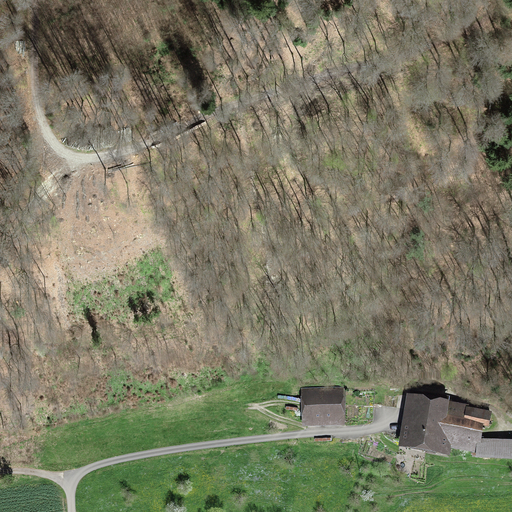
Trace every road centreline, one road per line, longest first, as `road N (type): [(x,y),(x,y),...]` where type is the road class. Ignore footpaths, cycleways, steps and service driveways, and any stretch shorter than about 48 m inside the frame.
road 1 (track): [(34,0),(39,112),(58,152),(79,159),(111,156),(224,109),(444,40),(511,2)]
road 2 (unclassified): [(72,511),(72,479),(88,467),(180,448),(374,427),(395,416),(406,389),(479,401),(505,422)]
road 3 (track): [(511,326),(459,345),(347,306),(319,308)]
